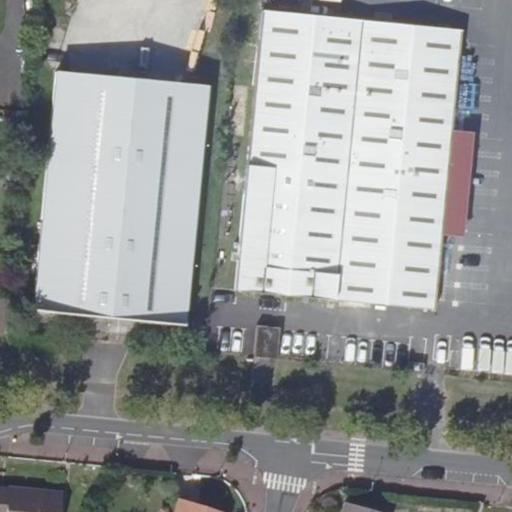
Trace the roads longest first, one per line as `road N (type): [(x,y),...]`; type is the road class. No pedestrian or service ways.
road 1 (residential): [(284,456),(0,428)]
road 2 (residential): [(511,477),(284,456)]
